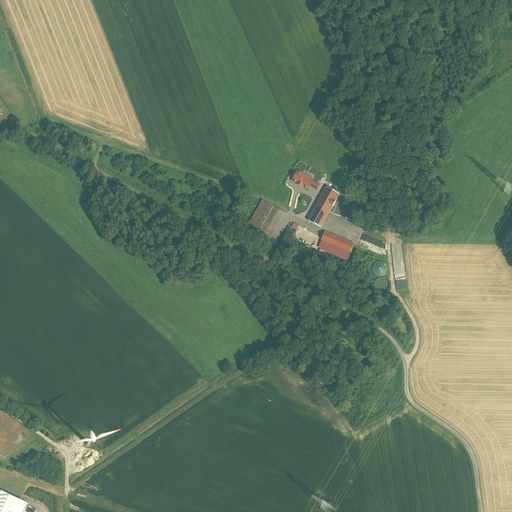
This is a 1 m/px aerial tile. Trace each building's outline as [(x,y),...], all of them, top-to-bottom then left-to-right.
[(312,180),(298,172),(293,181),(296,183),(296,184),(303,188),(304,187),(307,189),(309,186),(316,190),(319,185),(312,181),(312,180)] [(341,197),(325,188),(306,221),(322,230),(341,197)] [(284,214),(262,202),(248,230),(270,241),(284,214)] [(355,245),(325,233),(320,242),(349,255),(355,245)] [(357,247),(385,256),(387,249),(359,241),(357,247)] [(387,265),(375,261),(370,273),(383,278),(387,265)] [(407,289),(405,263),(394,263),(396,290),(407,289)] [(0,511),(1,511),(10,495),(0,490),(0,511)]
